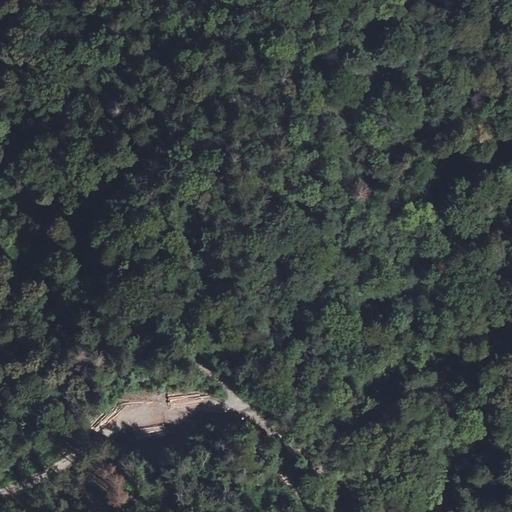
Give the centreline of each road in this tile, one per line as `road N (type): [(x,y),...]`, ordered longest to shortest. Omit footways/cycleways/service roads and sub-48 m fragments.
road 1 (track): [(0,300),(16,320),(80,345),(193,361),(240,400)]
road 2 (track): [(240,400),(139,408),(0,501)]
road 3 (track): [(240,400),(311,511)]
